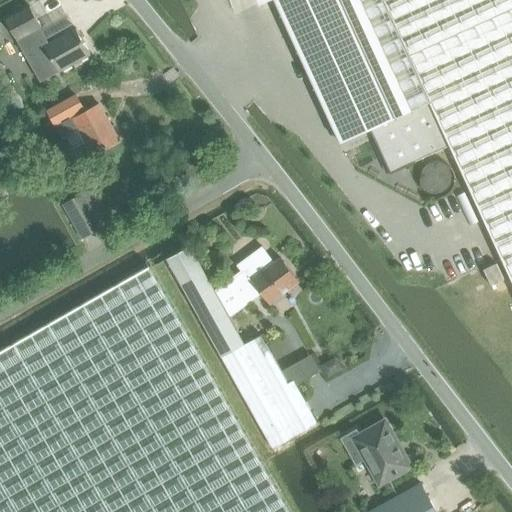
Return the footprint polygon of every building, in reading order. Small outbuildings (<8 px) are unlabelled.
[(256,0),(259,5),(269,0),(274,0),(340,143),(370,129),(391,173),(438,151),(450,145),(383,0),(256,0)] [(511,0),(383,0),(450,145),(511,280),(511,0)] [(28,7),(5,21),(7,25),(34,70),(41,82),(59,71),(53,60),(46,48),(48,47),(39,33),(42,31),(30,11),(28,7)] [(48,47),(46,48),(53,60),(59,71),(60,72),(90,55),(77,31),(48,47)] [(68,100),(48,112),(56,126),(72,117),(76,114),(84,110),(76,96),(68,100)] [(72,117),(56,126),(64,138),(66,137),(80,160),(92,152),(94,155),(118,141),(99,107),(74,121),(72,117)] [(190,249),(167,262),(271,449),(317,423),(295,383),(293,380),(288,382),(280,368),(266,345),(261,337),(245,345),(230,319),(228,315),(261,291),(269,303),(297,282),(279,260),(275,263),(262,246),(236,265),(241,272),(214,292),(210,284),(190,249)] [(496,264),(484,270),(491,286),(504,280),(496,264)] [(290,511),(150,267),(0,352),(0,511),(290,511)] [(383,480),(409,466),(385,424),(360,438),(357,432),(342,440),(356,466),(370,458),(383,480)] [(436,511),(422,485),(373,511),(436,511)]
